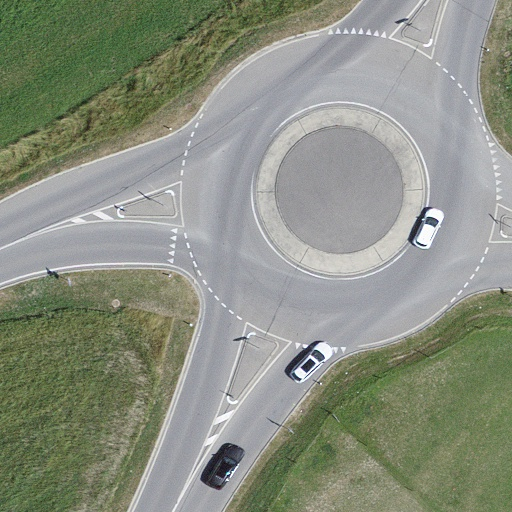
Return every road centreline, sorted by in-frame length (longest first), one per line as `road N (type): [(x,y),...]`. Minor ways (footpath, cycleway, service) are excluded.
road 1 (secondary): [(309,264),(182,511)]
road 2 (secondary): [(0,261),(46,238),(253,175)]
road 3 (secondary): [(309,264),(342,268),(374,259),(400,238),(416,208),(419,176),(408,144),(386,119)]
road 4 (secondary): [(386,119),(354,105),(320,104),(288,117),(265,142),(253,175)]
road 5 (secondary): [(444,0),(386,119)]
